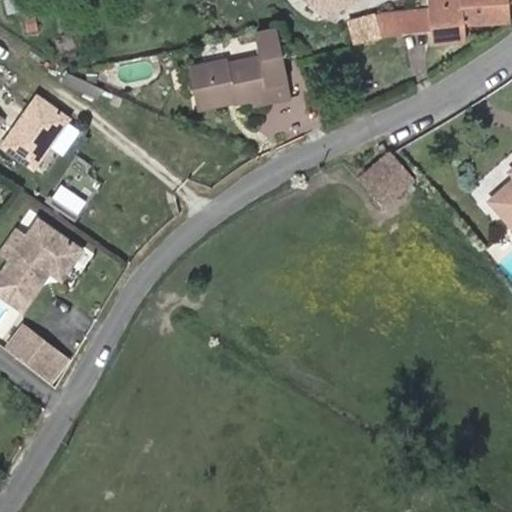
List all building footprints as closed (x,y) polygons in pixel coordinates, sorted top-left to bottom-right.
[(311,0),(325,15),(354,0),(311,0)] [(431,0),(432,9),(433,30),(433,43),(464,40),(463,25),(508,19),(507,0),(431,0)] [(432,9),(385,15),(378,17),(382,37),(433,30),(432,9)] [(382,37),(378,17),(352,21),(357,43),(382,37)] [(289,91),(275,26),(257,30),(263,56),(227,64),(226,59),(193,66),(201,104),(234,97),(235,102),(255,98),(289,91)] [(289,91),(255,98),(257,103),(290,96),(289,91)] [(39,96),(5,145),(36,167),(69,118),(39,96)] [(234,97),(201,104),(202,108),(235,102),(234,97)] [(391,150),(358,177),(383,207),(415,180),(391,150)] [(511,169),(510,171),(511,173),(511,181),(491,199),(511,224),(511,169)] [(24,234),(9,258),(0,271),(0,292),(21,307),(43,274),(41,272),(44,266),(47,267),(60,276),(79,246),(36,217),(24,234)] [(14,227),(0,248),(0,251),(9,258),(24,234),(14,227)] [(8,344),(51,379),(67,359),(24,324),(8,344)]
